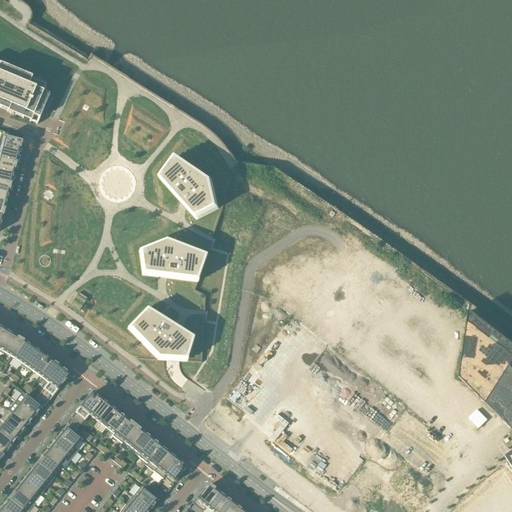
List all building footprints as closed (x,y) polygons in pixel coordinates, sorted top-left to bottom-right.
[(0,109),(7,112),(37,125),(49,95),(50,93),(44,91),(46,87),(31,81),(32,78),(0,65),(0,109)] [(13,136),(2,132),(0,138),(0,148),(19,153),(22,142),(12,140),(13,136)] [(19,153),(0,148),(0,159),(17,164),(19,153)] [(147,309),(127,329),(156,359),(157,359),(158,361),(163,361),(180,362),(187,362),(200,363),(203,323),(203,320),(204,317),(204,313),(205,295),(195,290),(197,282),(206,257),(209,249),(210,247),(211,244),(212,240),(227,197),(215,192),(213,181),(176,156),(160,179),(181,202),(187,209),(185,215),(182,227),(176,244),(166,241),(139,251),(142,276),(157,278),(166,279),(165,286),(165,287),(165,288),(166,289),(166,290),(166,291),(167,305),(167,321),(147,309)] [(0,159),(0,170),(14,174),(17,164),(0,159)] [(14,174),(0,170),(0,181),(11,185),(14,174)] [(9,195),(11,185),(0,181),(0,203),(6,205),(9,195)] [(79,293),(75,299),(84,304),(87,299),(79,293)] [(75,299),(71,304),(80,310),(84,304),(75,299)] [(460,378),(460,379),(467,385),(480,398),(486,405),(495,414),(504,422),(511,430),(511,428),(511,368),(511,367),(511,366),(511,343),(506,340),(492,329),(479,318),(472,313),(471,312),(471,311),(471,312),(470,312),(470,313),(468,325),(466,340),(462,367),(460,378)] [(5,330),(0,338),(0,352),(2,354),(4,353),(14,336),(5,330)] [(13,358),(24,342),(14,336),(4,353),(6,354),(13,358)] [(21,366),(32,348),(24,342),(13,358),(22,364),(20,366),(21,366)] [(31,370),(42,354),(32,348),(21,366),(27,370),(30,372),(31,370)] [(40,377),(51,361),(42,354),(31,370),(40,377)] [(40,377),(48,383),(60,368),(51,361),(40,377)] [(69,375),(60,368),(48,383),(36,399),(37,400),(44,405),(44,406),(45,406),(45,405),(48,401),(49,402),(49,401),(49,400),(52,396),(53,397),(53,396),(53,395),(56,392),(57,392),(57,391),(58,390),(59,390),(63,386),(62,385),(69,375)] [(11,379),(16,383),(20,379),(15,375),(14,375),(11,379)] [(28,393),(31,388),(27,385),(23,389),(28,393)] [(302,468),(306,465),(306,388),(303,385),(295,385),(294,388),(286,394),(289,398),(282,415),(278,418),(274,429),(277,433),(277,429),(278,429),(284,431),(290,440),(283,440),(293,444),(293,453),(291,451),(287,451),(287,445),(282,446),(279,452),(281,455),(289,455),(283,459),(287,461),(285,466),(287,469),(290,466),(295,468),(302,468)] [(36,392),(31,388),(28,393),(32,397),(36,392)] [(67,424),(76,431),(89,415),(101,400),(92,393),(85,401),(84,402),(85,402),(81,407),(80,408),(76,413),(76,412),(75,413),(76,414),(72,418),(71,419),(68,423),(67,424)] [(41,408),(26,396),(19,405),(34,417),(38,412),(39,413),(42,409),(41,408)] [(101,400),(89,415),(97,422),(110,406),(101,400)] [(8,411),(27,426),(34,417),(19,405),(12,413),(8,410),(8,411)] [(106,428),(118,413),(110,406),(97,422),(106,428)] [(8,411),(1,420),(20,435),(27,426),(8,411)] [(112,437),(113,437),(126,420),(118,413),(106,428),(114,435),(112,437)] [(0,433),(13,444),(20,435),(1,420),(0,420),(4,423),(0,428),(0,433)] [(121,444),(135,427),(126,420),(113,437),(121,444)] [(402,454),(429,474),(453,443),(423,422),(417,430),(419,431),(414,437),(416,438),(407,451),(406,450),(402,454)] [(143,433),(135,427),(121,444),(122,444),(123,442),(131,449),(143,433)] [(59,437),(78,452),(74,449),(82,440),(66,428),(59,437)] [(79,434),(84,438),(88,434),(83,430),(79,434)] [(13,444),(0,433),(0,448),(5,453),(9,448),(10,448),(13,445),(12,444),(13,444)] [(138,457),(152,440),(143,433),(131,449),(139,455),(138,457)] [(93,438),(88,434),(84,438),(89,442),(93,438)] [(78,452),(59,437),(58,436),(55,440),(56,441),(52,446),(71,461),(78,452)] [(152,440),(138,457),(146,463),(144,466),(145,466),(160,447),(152,440)] [(45,455),(63,470),(71,461),(52,446),(45,455)] [(104,448),(101,452),(106,456),(110,451),(105,447),(104,448)] [(160,447),(145,466),(153,472),(154,473),(169,453),(160,447)] [(89,461),(93,456),(89,453),(85,458),(89,461)] [(162,479),(177,460),(169,453),(154,473),(162,479)] [(37,464),(54,477),(61,469),(63,470),(45,455),(37,464)] [(186,467),(177,460),(162,479),(162,480),(164,478),(172,484),(175,482),(175,483),(180,478),(179,477),(186,467)] [(121,461),(118,465),(123,469),(127,465),(122,461),(121,461)] [(78,467),(82,470),(86,465),(82,462),(78,467)] [(37,464),(30,473),(47,486),(54,477),(37,464)] [(27,476),(23,481),(40,495),(47,486),(30,473),(29,472),(26,476),(27,476)] [(63,485),(68,488),(72,483),(67,479),(63,485)] [(33,504),(40,495),(23,481),(16,490),(35,506),(35,505),(33,504)] [(150,484),(147,488),(152,492),(155,488),(150,484)] [(203,511),(218,492),(209,485),(200,495),(199,494),(199,495),(196,499),(196,498),(196,499),(193,503),(192,503),(193,504),(203,511)] [(369,488),(351,511),(415,511),(416,511),(380,485),(375,492),(369,488)] [(133,497),(150,510),(157,501),(141,487),(133,497)] [(16,490),(9,499),(24,511),(29,511),(35,506),(16,490)] [(211,511),(215,511),(226,499),(218,492),(203,511),(206,508),(211,511)] [(126,506),(133,511),(148,511),(150,510),(133,497),(126,506)] [(114,502),(109,498),(105,503),(110,507),(114,502)] [(24,511),(9,499),(9,500),(8,499),(5,502),(6,503),(2,508),(6,511),(24,511)] [(229,511),(235,506),(226,499),(215,511),(229,511)]
